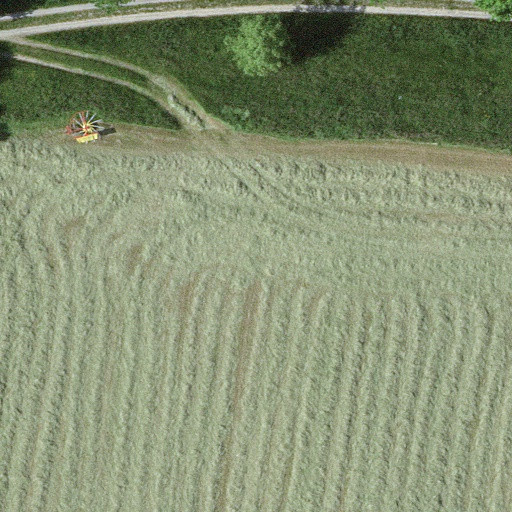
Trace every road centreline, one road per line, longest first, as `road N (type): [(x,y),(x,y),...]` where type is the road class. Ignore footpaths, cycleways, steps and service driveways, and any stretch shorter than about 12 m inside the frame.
road 1 (track): [(322,0),(145,6),(0,28)]
road 2 (track): [(511,9),(355,0)]
